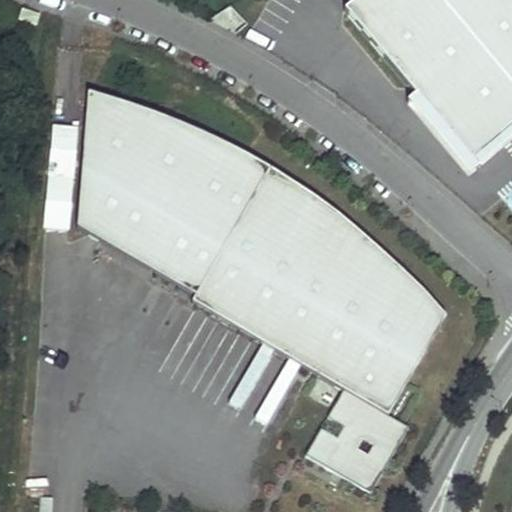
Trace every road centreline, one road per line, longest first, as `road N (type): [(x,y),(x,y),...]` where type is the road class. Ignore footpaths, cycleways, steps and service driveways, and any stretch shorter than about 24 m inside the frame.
road 1 (residential): [(112,0),(195,38),(324,116),(511,278)]
road 2 (tertiary): [(511,372),(454,460),(434,511)]
